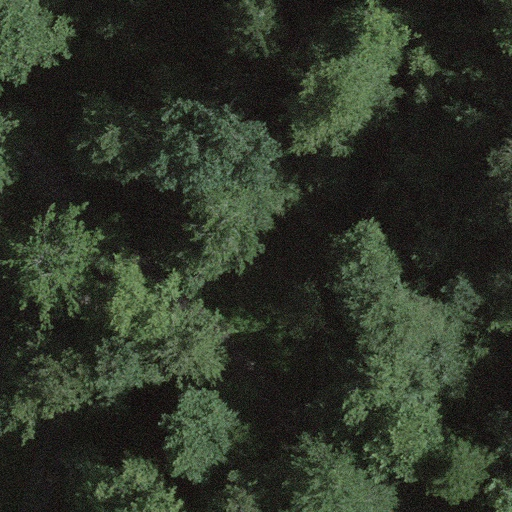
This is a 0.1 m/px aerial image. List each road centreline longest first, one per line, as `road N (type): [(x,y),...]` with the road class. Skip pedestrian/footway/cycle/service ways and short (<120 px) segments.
road 1 (track): [(356,511),(0,135)]
road 2 (track): [(95,242),(51,511)]
